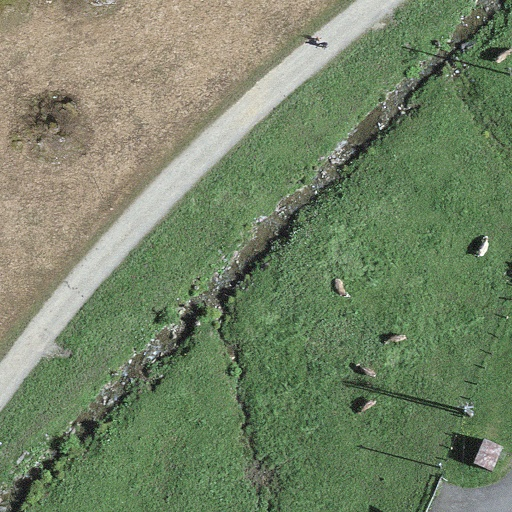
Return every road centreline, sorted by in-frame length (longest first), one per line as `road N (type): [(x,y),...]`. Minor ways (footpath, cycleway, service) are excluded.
road 1 (track): [(0,403),(112,250),(334,44),(397,0)]
road 2 (track): [(511,240),(497,231),(436,259),(342,398),(312,511)]
